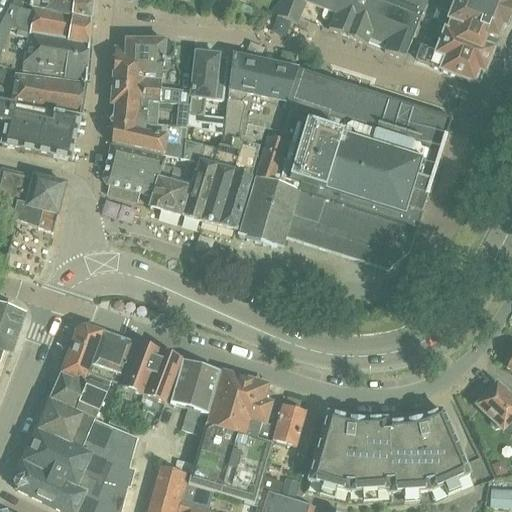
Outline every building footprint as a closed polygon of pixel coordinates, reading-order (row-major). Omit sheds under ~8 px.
[(18,31),(18,32),(30,34),(87,45),(92,25),(90,24),(93,1),(92,0),(26,0),(23,10),(19,8),(12,6),(0,26),(0,29),(11,31),(12,29),(18,31)] [(13,0),(12,6),(19,8),(22,0),(13,0)] [(297,25),(299,20),(305,5),(333,17),(328,31),(367,46),(369,40),(386,46),(384,53),(404,61),(427,0),(282,0),(271,13),(272,14),(297,25)] [(511,0),(456,0),(451,15),(499,33),(501,29),(504,31),(511,10),(511,8),(511,7),(511,0)] [(473,85),(478,87),(483,75),(484,75),(492,52),(489,50),(493,41),(496,42),(499,33),(451,15),(435,55),(421,50),(417,62),(431,68),(430,69),(440,73),(473,85)] [(0,43),(5,44),(11,31),(0,29),(0,43)] [(25,48),(87,61),(88,48),(66,43),(86,48),(87,45),(30,34),(18,32),(16,36),(27,39),(25,48)] [(188,129),(190,120),(176,118),(175,128),(167,128),(158,126),(158,107),(159,106),(161,82),(160,82),(163,59),(174,60),(175,45),(165,44),(165,42),(125,42),(125,50),(114,49),(110,107),(113,107),(112,146),(164,158),(184,161),(186,144),(188,129)] [(21,71),(86,82),(87,61),(25,48),(21,71)] [(228,58),(196,55),(190,120),(188,129),(224,139),(226,120),(205,118),(207,101),(224,102),(228,58)] [(283,120),(298,73),(232,59),(225,139),(251,145),(252,141),(262,144),(266,132),(278,134),(283,120)] [(285,239),(387,271),(409,254),(416,229),(299,192),(301,185),(419,223),(451,122),(298,73),(283,120),(285,121),(277,142),(268,139),(255,180),(237,238),(245,241),(244,242),(275,252),(276,251),(281,252),(285,239)] [(15,76),(10,104),(26,107),(80,117),(85,84),(15,76)] [(0,118),(6,120),(0,147),(71,162),(80,117),(26,107),(10,104),(0,102),(0,118)] [(257,160),(260,148),(251,145),(225,139),(224,139),(219,153),(186,144),(184,161),(183,163),(199,167),(184,218),(235,233),(251,180),(243,178),(248,157),(257,160)] [(164,159),(112,146),(111,146),(102,180),(106,186),(153,197),(157,185),(168,188),(169,183),(188,189),(193,175),(162,166),(164,159)] [(38,230),(53,235),(57,220),(65,186),(24,176),(24,175),(0,169),(0,171),(0,202),(17,204),(12,223),(38,229),(38,230)] [(182,217),(188,189),(169,183),(168,188),(157,185),(153,197),(150,209),(182,217)] [(79,238),(84,209),(73,207),(69,236),(79,238)] [(0,354),(1,355),(11,359),(25,319),(0,310),(0,354)] [(76,332),(61,375),(84,383),(87,376),(89,376),(118,385),(122,379),(134,346),(101,334),(101,335),(84,328),(76,332)] [(137,347),(124,385),(122,390),(144,397),(158,354),(137,347)] [(180,362),(158,354),(144,397),(165,405),(172,385),(180,362)] [(187,411),(207,417),(220,374),(181,362),(173,387),(174,387),(169,406),(187,411)] [(60,379),(49,404),(94,422),(107,393),(86,383),(89,376),(87,376),(84,383),(61,375),(60,379)] [(190,479),(188,488),(213,496),(214,492),(243,501),(242,504),(253,507),(258,492),(262,478),(272,443),(276,430),(264,426),(270,406),(262,404),(266,389),(223,376),(207,428),(205,427),(202,439),(190,479)] [(478,400),(479,405),(476,408),(491,421),(490,427),(495,432),(500,431),(502,432),(503,431),(510,438),(511,436),(511,401),(497,387),(487,396),(483,395),(478,400)] [(36,433),(129,471),(137,441),(94,422),(49,404),(36,433)] [(282,409),(276,430),(272,443),(286,447),(285,451),(293,454),(294,450),(295,450),(305,416),(282,409)] [(207,417),(187,411),(184,421),(204,427),(207,417)] [(385,427),(388,493),(388,497),(403,496),(402,494),(416,493),(416,495),(430,494),(442,489),(442,487),(455,482),(455,483),(469,477),(441,413),(417,423),(409,425),(385,427)] [(375,493),(388,493),(385,427),(385,423),(359,424),(352,424),(326,416),(308,484),(321,488),(322,486),(335,490),(335,492),(348,495),(361,494),(361,493),(375,492),(375,493)] [(204,427),(184,421),(180,432),(202,439),(205,427),(204,427)] [(95,500),(123,511),(128,490),(124,489),(129,471),(36,433),(21,465),(95,500)] [(495,478),(507,473),(504,466),(497,464),(490,467),(495,478)] [(122,511),(123,511),(95,500),(21,465),(13,481),(19,494),(56,511),(122,511)] [(178,511),(185,488),(188,488),(190,479),(155,469),(143,511),(178,511)] [(258,492),(278,499),(282,485),(262,478),(258,492)] [(285,481),(281,497),(294,500),(298,485),(285,481)] [(208,511),(213,496),(188,488),(185,488),(178,511),(208,511)] [(251,511),(312,511),(313,510),(294,504),(278,499),(258,492),(253,507),(251,511)] [(491,511),(511,511),(511,494),(492,493),(491,511)]
